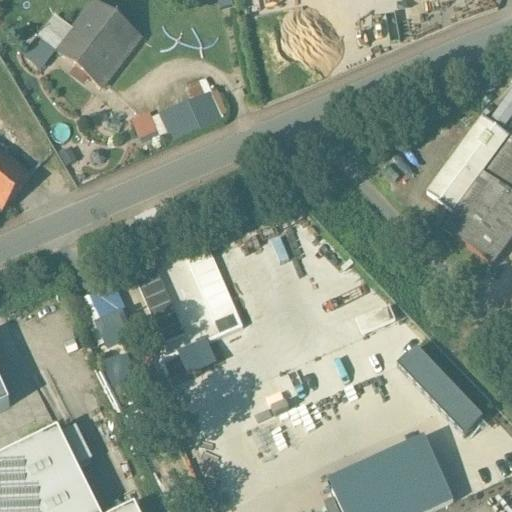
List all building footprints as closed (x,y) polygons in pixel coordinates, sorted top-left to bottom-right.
[(95,5),(55,54),(102,91),(139,41),(95,5)] [(205,99),(186,106),(199,135),(217,127),(205,99)] [(140,140),(159,134),(153,115),(134,120),(140,140)] [(454,216),(510,140),(483,120),(427,197),(454,216)] [(510,140),(454,216),(442,233),(492,269),(511,242),(511,140),(510,140)] [(31,180),(0,155),(0,214),(2,216),(31,180)] [(101,348),(129,339),(121,314),(126,313),(118,288),(85,299),(101,348)] [(0,386),(0,413),(10,409),(0,386)] [(0,511),(136,511),(135,508),(127,511),(97,511),(58,433),(0,462),(0,511)]
